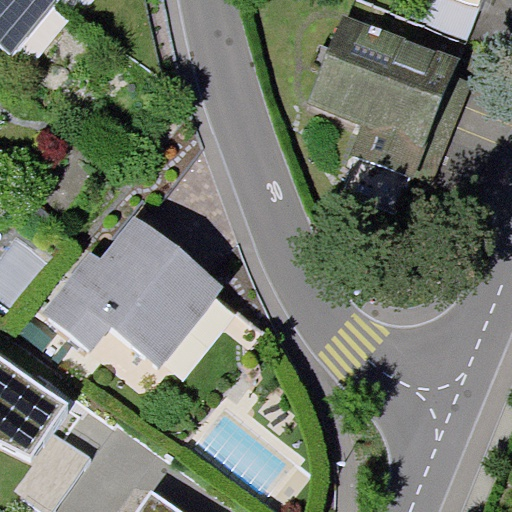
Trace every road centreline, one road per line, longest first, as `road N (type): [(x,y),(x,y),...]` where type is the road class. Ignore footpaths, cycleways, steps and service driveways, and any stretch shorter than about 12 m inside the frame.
road 1 (residential): [(444,401),(350,345),(294,258),(218,55),(210,0)]
road 2 (residential): [(444,401),(511,251)]
